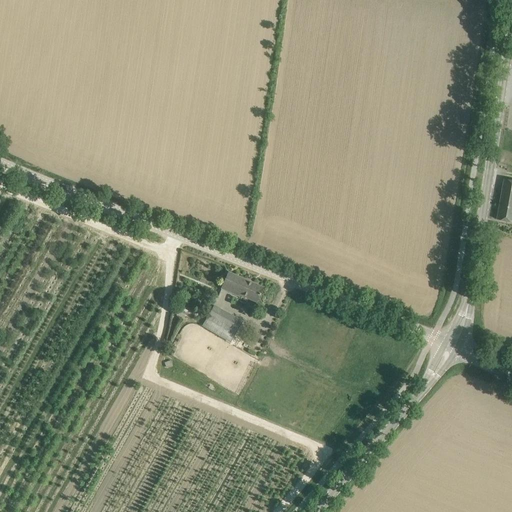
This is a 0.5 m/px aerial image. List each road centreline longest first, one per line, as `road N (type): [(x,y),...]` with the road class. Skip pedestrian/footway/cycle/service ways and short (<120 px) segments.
road 1 (unclassified): [(452,346),(0,156)]
road 2 (tertiary): [(452,346),(464,324),(511,33)]
road 3 (tertiary): [(315,511),(452,346)]
